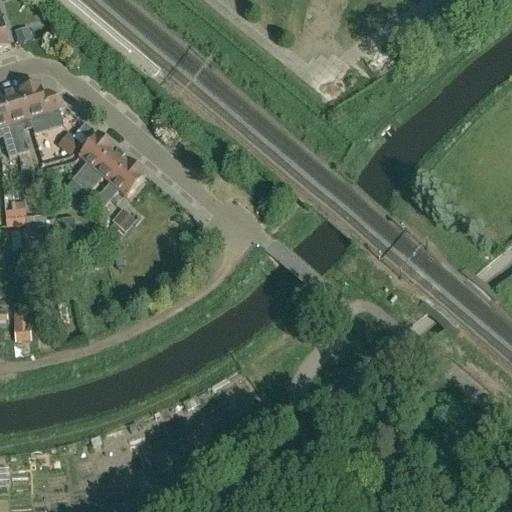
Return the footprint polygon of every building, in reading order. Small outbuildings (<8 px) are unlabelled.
[(0,53),(10,51),(1,23),(0,23),(0,53)] [(43,97),(40,88),(20,94),(29,122),(65,111),(47,96),(43,97)] [(23,134),(32,131),(29,122),(20,94),(1,100),(18,158),(29,154),(23,134)] [(0,99),(0,140),(2,140),(8,161),(18,158),(1,100),(0,99)] [(86,142),(93,134),(85,127),(78,135),(86,142)] [(72,184),(81,191),(113,152),(97,138),(78,161),(86,167),(72,184)] [(71,145),(44,153),(49,167),(75,160),(71,145)] [(133,169),(113,152),(81,191),(89,198),(102,182),(109,187),(95,204),(99,208),(133,169)] [(200,153),(196,158),(202,162),(205,157),(200,153)] [(145,179),(133,169),(99,208),(104,212),(118,195),(126,201),(145,179)] [(128,236),(140,220),(129,211),(116,227),(128,236)] [(28,212),(12,213),(13,231),(29,230),(28,212)] [(64,237),(76,235),(75,220),(63,222),(64,237)] [(15,316),(17,344),(32,343),(30,315),(15,316)]
